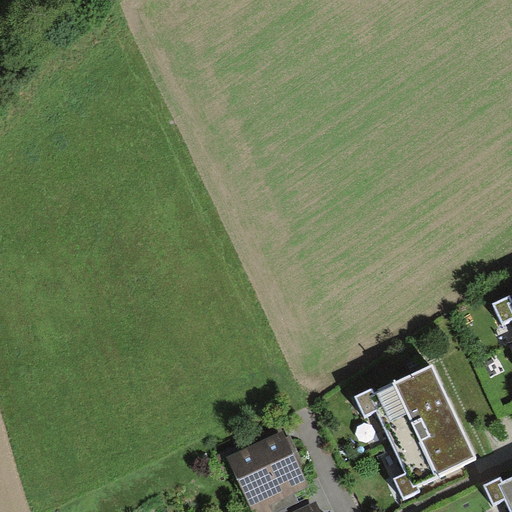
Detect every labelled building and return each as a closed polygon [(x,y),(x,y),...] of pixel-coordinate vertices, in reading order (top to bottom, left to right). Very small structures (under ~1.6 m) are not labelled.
[(511,299),(491,310),(511,351),(511,299)] [(353,398),(402,493),(472,457),(423,363),(353,398)] [(307,478),(279,421),(216,451),(246,511),(259,511),(272,506),(267,497),(307,478)] [(511,511),(511,472),(481,488),(492,511),(511,511)] [(320,511),(313,498),(284,511),(320,511)]
